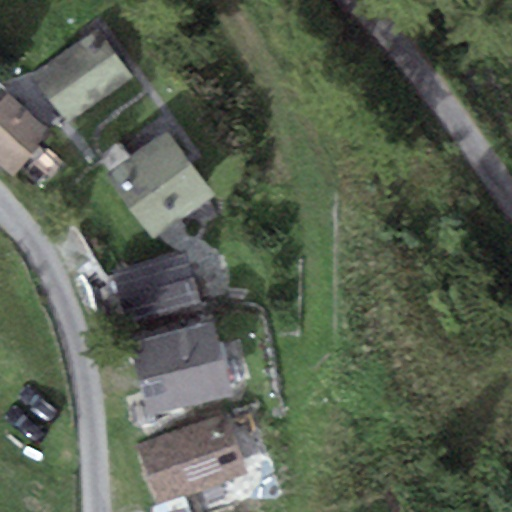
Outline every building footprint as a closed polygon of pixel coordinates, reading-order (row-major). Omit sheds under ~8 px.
[(35,80),(68,120),(129,71),(97,31),(35,80)] [(47,129),(6,92),(0,98),(0,169),(6,175),(47,129)] [(112,179),(151,230),(213,183),(174,132),(112,179)] [(197,299),(184,250),(110,270),(123,319),(197,299)] [(210,316),(122,343),(145,414),(232,387),(210,316)] [(135,457),(155,505),(239,470),(219,422),(135,457)]
